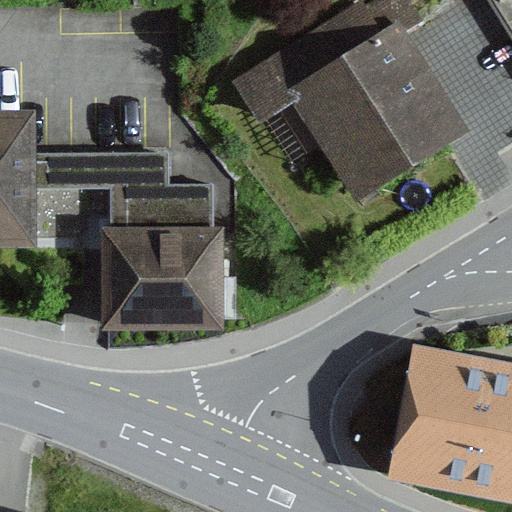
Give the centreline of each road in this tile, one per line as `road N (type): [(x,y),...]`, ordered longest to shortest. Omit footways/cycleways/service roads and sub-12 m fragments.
road 1 (residential): [(485,250),(268,394),(224,472)]
road 2 (secondary): [(224,472),(0,385)]
